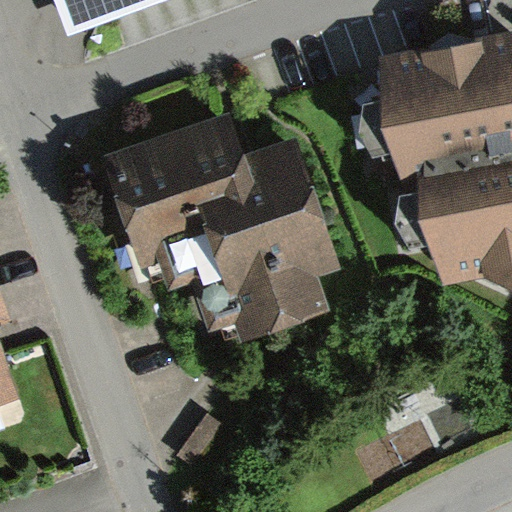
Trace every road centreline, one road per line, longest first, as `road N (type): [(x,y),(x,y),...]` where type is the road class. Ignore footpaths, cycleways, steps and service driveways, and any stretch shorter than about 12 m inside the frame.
road 1 (residential): [(153,511),(16,113)]
road 2 (residential): [(330,0),(16,113)]
